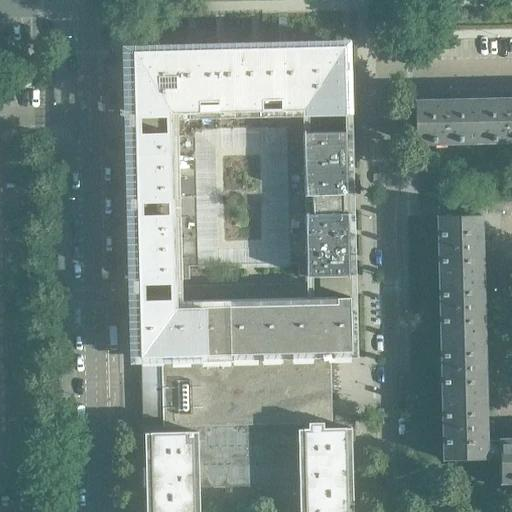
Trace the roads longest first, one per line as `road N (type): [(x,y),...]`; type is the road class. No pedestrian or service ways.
road 1 (residential): [(400,511),(387,71),(511,69)]
road 2 (residential): [(101,511),(90,120)]
